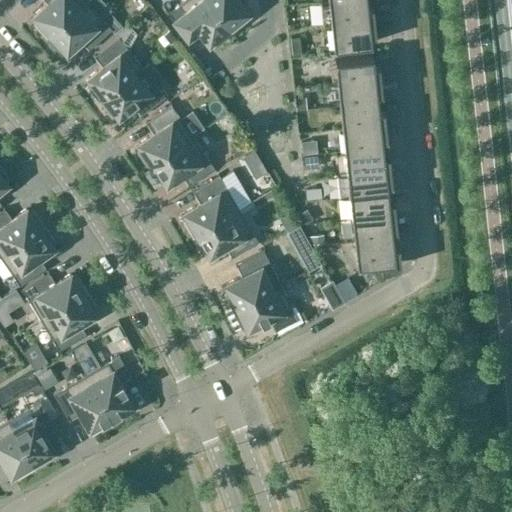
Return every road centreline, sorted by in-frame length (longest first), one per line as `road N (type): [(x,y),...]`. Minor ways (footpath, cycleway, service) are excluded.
road 1 (residential): [(227,394),(428,271),(400,0)]
road 2 (unclassified): [(227,394),(105,174),(0,47)]
road 3 (unclassified): [(0,94),(81,191),(149,303),(198,412)]
road 4 (residential): [(16,511),(198,412)]
road 5 (unclassified): [(274,511),(227,394)]
